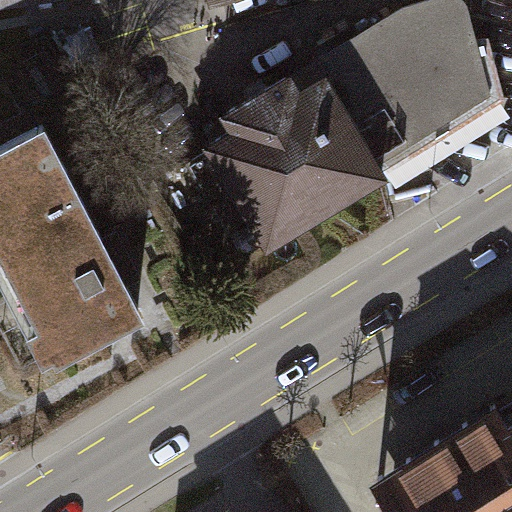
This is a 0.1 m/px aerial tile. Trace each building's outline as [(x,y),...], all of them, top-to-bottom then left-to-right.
[(135,0),(0,0),(0,21),(136,2),(135,0)] [(408,20),(330,68),(398,177),(501,110),(479,16),(461,2),(408,20)] [(330,68),(207,144),(281,262),(404,186),(398,177),(330,68)] [(69,129),(0,163),(0,318),(38,394),(169,329),(69,129)] [(511,511),(511,438),(402,506),(405,511),(511,511)]
